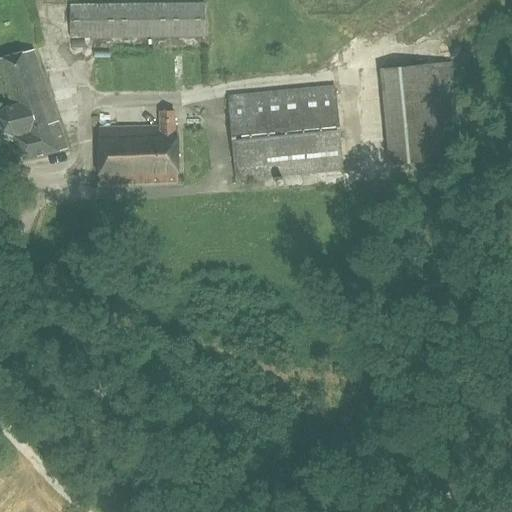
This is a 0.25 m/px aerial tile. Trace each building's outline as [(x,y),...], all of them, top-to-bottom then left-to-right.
[(70,37),(204,35),(204,3),(70,5),(70,37)] [(83,68),(101,67),(100,49),(82,50),(83,68)] [(33,50),(0,59),(0,86),(5,105),(0,113),(0,123),(2,129),(13,134),(21,158),(68,146),(58,120),(54,122),(45,98),(49,95),(33,50)] [(388,165),(430,162),(439,161),(429,75),(447,72),(445,62),(432,64),(380,70),(388,165)] [(237,179),(342,170),(334,86),(229,95),(237,179)] [(174,127),(173,111),(160,112),(160,127),(138,128),(140,185),(179,183),(177,127),(174,127)] [(101,186),(140,185),(138,128),(99,130),(101,186)]
